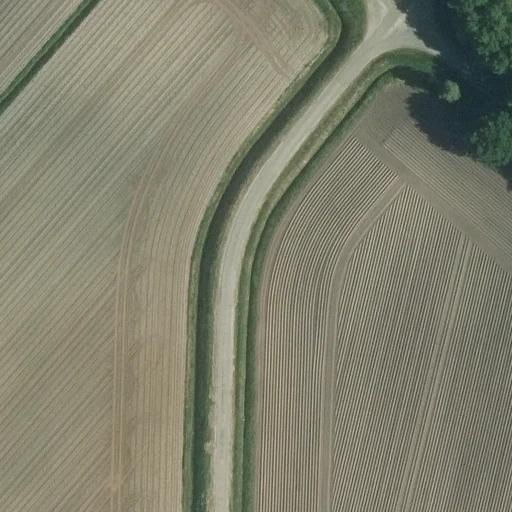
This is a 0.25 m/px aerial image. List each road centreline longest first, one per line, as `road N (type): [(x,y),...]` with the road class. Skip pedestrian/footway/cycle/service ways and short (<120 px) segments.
road 1 (unclassified): [(220,511),(227,266),(236,233),(273,164),(397,10)]
road 2 (unclassified): [(511,110),(397,10)]
